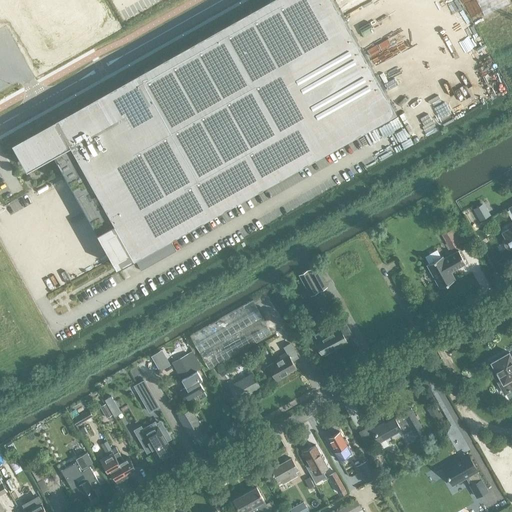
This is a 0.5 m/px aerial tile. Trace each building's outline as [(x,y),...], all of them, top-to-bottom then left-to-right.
[(52,154),(117,267),(396,110),(372,65),(344,16),(334,0),(263,0),(126,77),(23,135),(16,139),(12,141),(27,168),(32,165),(41,160),(52,154)] [(484,202),(473,209),(480,221),(491,215),(484,202)] [(509,248),(511,253),(511,206),(508,208),(511,216),(511,225),(510,227),(511,228),(501,234),(505,240),(504,241),(503,243),(503,245),(503,247),(505,248),(506,249),(508,249),(509,248)] [(449,249),(461,243),(454,228),(442,235),(449,249)] [(172,241),(137,260),(142,269),(177,249),(172,241)] [(442,256),(427,264),(440,287),(455,279),(450,270),(455,268),(455,269),(465,263),(458,250),(444,258),(442,256)] [(299,274),(311,295),(327,286),(316,265),(299,274)] [(272,334),(253,300),(190,335),(209,369),(272,334)] [(351,333),(343,319),(341,320),(340,321),(337,324),(338,325),(331,329),(330,327),(328,328),(325,329),(324,329),(322,330),(320,331),(318,332),(317,333),(315,335),(317,339),(318,340),(315,341),(323,354),(347,341),(344,336),(351,333)] [(281,357),(267,365),(276,381),(285,375),(284,373),(296,367),(291,358),(296,354),(290,343),(283,346),(286,352),(280,355),(281,357)] [(159,351),(151,355),(160,371),(168,367),(159,351)] [(511,377),(511,357),(509,352),(492,362),(494,365),(490,367),(500,385),(501,386),(502,387),(504,387),(506,387),(507,386),(508,385),(509,383),(509,382),(508,380),(511,377)] [(187,387),(180,391),(186,400),(197,393),(200,399),(206,395),(203,390),(204,390),(198,380),(201,378),(188,354),(173,363),(187,387)] [(252,373),(229,386),(237,400),(260,387),(252,373)] [(147,377),(135,382),(148,411),(160,405),(147,377)] [(113,404),(114,401),(111,397),(105,400),(114,414),(118,411),(113,404)] [(106,403),(100,406),(107,417),(113,414),(106,403)] [(431,407),(423,411),(432,426),(439,422),(431,407)] [(190,436),(203,428),(192,408),(178,415),(190,436)] [(370,430),(382,449),(389,445),(386,439),(401,431),(403,434),(412,430),(414,435),(423,430),(411,408),(381,425),(380,424),(370,430)] [(74,420),(77,425),(92,415),(89,410),(74,420)] [(152,449),(158,460),(169,454),(172,452),(155,422),(141,430),(147,439),(141,442),(147,452),(152,449)] [(84,427),(79,430),(82,435),(87,432),(84,427)] [(346,438),(344,439),(340,432),(329,438),(336,451),(340,457),(351,452),(347,445),(349,443),(346,438)] [(315,475),(329,467),(316,444),(302,452),(315,475)] [(119,462),(127,476),(131,474),(132,475),(135,473),(135,471),(137,470),(129,456),(123,459),(116,446),(112,449),(114,453),(119,462)] [(86,451),(76,457),(82,467),(93,461),(86,451)] [(123,478),(127,476),(119,462),(114,453),(102,460),(107,469),(109,468),(117,481),(119,480),(120,481),(123,480),(123,478)] [(443,468),(453,486),(466,478),(470,485),(469,485),(476,498),(488,491),(476,471),(477,471),(467,453),(443,468)] [(296,472),(299,471),(291,457),(271,469),(278,482),(281,480),(283,484),(298,476),(296,472)] [(365,460),(356,465),(365,483),(375,477),(376,477),(366,459),(365,460)] [(36,465),(30,469),(37,481),(43,478),(36,465)] [(84,481),(76,486),(85,501),(97,494),(93,488),(100,484),(91,468),(82,474),(81,475),(84,481)] [(389,468),(383,471),(387,480),(393,477),(389,468)] [(346,489),(336,472),(329,475),(340,493),(346,489)] [(310,477),(305,479),(310,488),(314,486),(310,477)] [(17,485),(22,501),(40,494),(37,487),(33,488),(30,480),(17,485)] [(257,486),(245,493),(255,511),(261,511),(268,508),(257,486)] [(233,499),(240,511),(245,511),(249,510),(249,511),(255,511),(245,493),(233,499)] [(335,511),(334,511),(363,511),(357,499),(335,511)] [(27,511),(46,511),(41,503),(27,511)]
